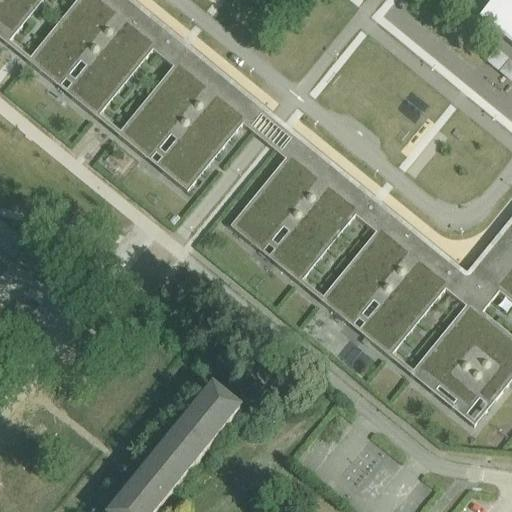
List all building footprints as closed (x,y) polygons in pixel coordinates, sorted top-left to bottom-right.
[(0,0),(0,27),(13,38),(7,45),(4,44),(4,45),(7,47),(22,28),(19,26),(39,1),(40,0),(79,0),(76,4),(80,7),(73,15),(39,56),(36,53),(27,64),(53,85),(61,75),(79,90),(71,100),(97,121),(105,110),(102,108),(143,58),(146,61),(152,53),(173,70),(166,78),(170,80),(129,130),(126,127),(117,137),(143,158),(151,149),(169,164),(161,173),(187,194),(196,184),(192,181),(233,132),(236,135),(242,127),(245,130),(260,112),(225,83),(222,87),(216,82),(219,78),(135,10),(132,13),(125,8),(129,4),(123,0),(0,0)] [(511,0),(494,0),(479,20),(481,22),(488,13),(494,18),(492,21),(495,23),(497,20),(503,25),(500,28),(503,30),(505,27),(511,32),(509,35),(511,37),(511,36),(511,0)] [(260,112),(245,130),(282,159),(296,142),(260,112)] [(414,379),(412,377),(418,369),(463,406),(473,393),(478,397),(482,392),(495,403),(508,387),(505,385),(511,377),(511,345),(487,325),(490,322),(482,315),(499,295),(507,301),(509,298),(511,300),(511,225),(499,241),(503,244),(498,251),(494,248),(470,277),(470,282),(463,282),(462,277),(428,249),(425,253),(418,247),(421,244),(338,175),(335,179),(328,174),(331,170),(296,142),(282,159),(285,162),(279,169),(282,172),(241,222),(238,219),(230,229),(255,251),(263,241),(281,256),(274,265),(299,286),(308,276),(305,273),(345,224),(348,227),(355,219),(375,235),(369,243),(372,246),(332,295),(328,293),(320,303),(346,324),(353,315),(371,330),(364,339),(390,360),(398,350),(395,347),(435,298),(439,300),(445,292),(465,309),(452,325),(455,328),(428,361),(425,358),(410,377),(413,380),(414,379)] [(158,511),(228,428),(241,412),(211,388),(110,511),(158,511)]
